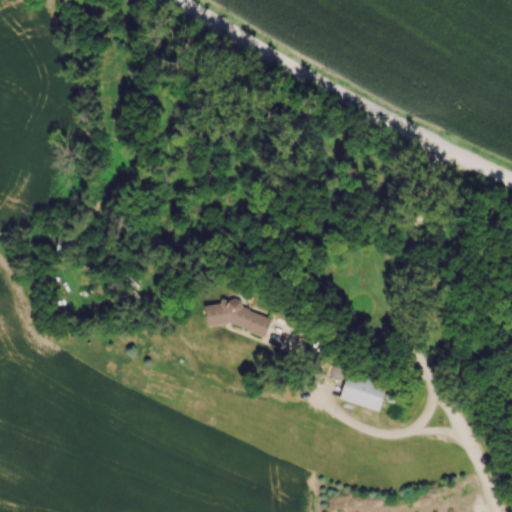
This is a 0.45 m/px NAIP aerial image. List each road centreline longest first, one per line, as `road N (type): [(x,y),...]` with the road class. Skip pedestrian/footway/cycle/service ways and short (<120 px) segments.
road 1 (residential): [(171,0),(309,83),(511,184)]
road 2 (residential): [(432,146),(401,320),(433,383)]
road 3 (residential): [(433,383),(416,429),(380,434),(349,421),(289,349)]
road 4 (residential): [(433,383),(465,419),(502,511)]
